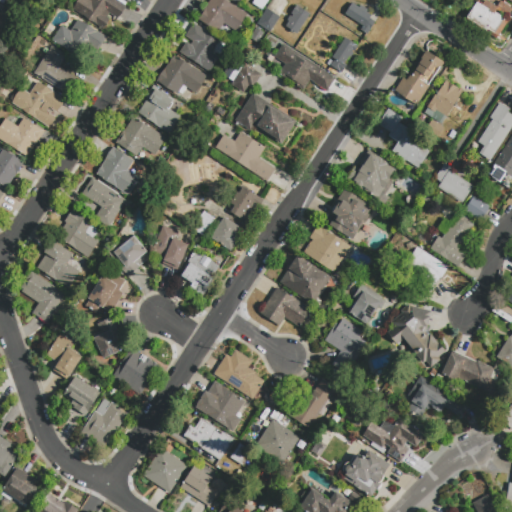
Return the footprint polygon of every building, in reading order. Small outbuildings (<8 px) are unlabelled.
[(0,0),(10,0),(5,8),(0,4),(0,0)] [(74,12),(82,0),(87,0),(92,3),(93,0),(113,0),(127,9),(117,24),(115,23),(117,20),(111,16),(108,20),(110,21),(103,34),(100,32),(102,30),(74,12)] [(221,0),(248,17),(237,34),(225,26),(219,35),(198,21),(206,9),(207,9),(212,0),(221,0)] [(502,35),(498,42),(467,22),(478,4),(483,7),(486,2),(498,10),(501,4),(502,4),(511,10),(511,14),(507,22),(510,23),(502,35)] [(367,35),(360,30),(362,27),(344,15),(352,3),(359,8),(360,5),(368,10),(366,12),(371,16),(369,19),(375,22),(367,35)] [(308,25),(305,30),(303,29),(298,36),(295,35),(291,41),(275,31),(280,23),(288,28),(294,18),(292,16),(298,8),(311,17),(306,23),(308,25)] [(266,9),(279,17),(270,32),(257,24),(266,9)] [(53,43),(63,28),(71,34),(79,22),(96,34),(97,33),(108,40),(99,53),(91,48),(88,51),(91,53),(85,63),(64,49),(63,50),(53,43)] [(220,60),(211,74),(181,55),(188,45),(191,48),(194,44),(187,39),(195,26),(220,43),(212,55),(220,60)] [(263,33),(258,43),(250,38),(256,29),(263,33)] [(350,69),(345,77),(331,69),(336,61),(333,60),(338,52),(335,50),(339,45),(342,47),(346,40),(359,49),(356,54),(354,53),(346,66),(350,69)] [(336,81),(328,93),(311,82),(304,92),(280,77),(286,67),(276,60),(284,47),(336,81)] [(53,49),(67,58),(60,69),(80,82),(69,98),(36,76),(53,49)] [(429,54),(445,65),(418,108),(396,93),(405,80),(410,83),(429,54)] [(208,79),(197,96),(184,88),(179,97),(159,84),(175,58),(208,79)] [(244,67),(260,78),(252,92),(247,89),(243,96),(233,86),(244,67)] [(446,83),(463,94),(442,127),(426,116),(446,83)] [(13,106),(22,91),(31,97),(38,84),(66,103),(56,118),(54,116),(55,114),(49,110),(47,113),(49,115),(41,127),(39,126),(41,124),(13,106)] [(182,119),(171,136),(139,116),(148,102),(146,100),(154,88),(175,102),(169,111),(182,119)] [(297,124),(282,147),(254,128),(251,133),(236,123),(254,96),(297,124)] [(511,131),(504,143),(491,163),(481,156),(486,149),(479,144),(494,122),(491,120),(501,105),(504,107),(511,111),(508,115),(511,117),(511,131)] [(431,153),(420,171),(393,154),(399,145),(389,138),(391,135),(379,127),(390,111),(404,120),(400,125),(419,138),(415,143),(431,153)] [(0,140),(0,131),(7,121),(19,129),(25,120),(46,134),(38,146),(37,146),(28,159),(0,140)] [(167,141),(156,158),(143,150),(138,159),(116,145),(124,133),(125,134),(134,120),(167,141)] [(439,139),(427,132),(433,123),(445,130),(439,139)] [(276,172),(268,184),(217,150),(225,137),(236,144),(242,135),(266,151),(260,161),(276,172)] [(494,168),(504,152),(511,140),(511,179),(505,175),(494,168)] [(141,182),(130,199),(97,177),(114,151),(134,164),(128,173),(141,182)] [(0,158),(4,152),(24,165),(8,190),(1,185),(0,186),(0,158)] [(402,174),(390,193),(386,191),(384,193),(362,179),(376,157),(402,174)] [(474,189),(463,206),(439,190),(442,185),(436,181),(446,167),(453,172),(452,174),(474,189)] [(111,229),(96,220),(103,210),(83,198),(94,181),(128,202),(111,229)] [(231,205),(238,195),(240,196),(245,190),(265,203),(249,227),(231,215),(236,208),(231,205)] [(348,193),(369,207),(357,225),(365,230),(356,243),(327,224),(348,193)] [(490,210),(481,223),(466,213),(475,199),(490,210)] [(101,243),(90,260),(59,239),(68,226),(66,224),(74,212),(94,226),(93,228),(101,233),(96,240),(101,243)] [(216,221),(206,236),(195,229),(205,214),(216,221)] [(459,216),(467,221),(464,224),(474,230),(459,253),(466,258),(459,270),(431,252),(440,239),(443,241),(459,216)] [(239,243),(232,254),(212,241),(225,220),(242,232),(236,241),(239,243)] [(311,241),(319,228),(352,249),(335,275),(305,255),(314,242),(311,241)] [(179,273),(164,266),(166,260),(153,255),(164,229),(180,235),(177,242),(190,247),(179,273)] [(149,263),(129,279),(108,253),(117,246),(121,251),(136,239),(150,257),(146,259),(149,263)] [(53,243),(74,257),(68,266),(82,275),(70,292),(38,270),(48,256),(45,255),(53,243)] [(418,250),(449,270),(426,305),(413,297),(422,283),(414,277),(416,274),(407,268),(418,250)] [(194,295),(189,291),(191,288),(196,291),(201,284),(197,282),(194,286),(183,279),(191,266),(189,264),(197,253),(205,259),(203,262),(209,266),(212,263),(220,269),(213,280),(216,281),(203,300),(194,294),(194,295)] [(331,280),(314,306),(281,285),(298,258),(331,280)] [(110,273),(126,283),(120,293),(124,296),(112,315),(101,308),(97,315),(87,309),(91,302),(89,301),(104,279),(105,280),(110,273)] [(48,325),(33,316),(40,306),(22,295),(24,292),(22,290),(32,274),(66,296),(48,325)] [(379,310),(369,325),(368,327),(365,325),(349,314),(357,301),(355,300),(363,287),(384,301),(383,302),(386,304),(382,311),(379,310)] [(312,312),(303,326),(300,330),(294,326),(286,320),(282,326),(280,329),(277,326),(261,316),(278,290),(312,312)] [(392,322),(404,313),(402,310),(410,304),(412,307),(413,306),(432,311),(427,332),(429,335),(431,333),(439,343),(440,342),(446,352),(439,357),(441,360),(432,367),(427,361),(424,363),(405,339),(398,344),(388,333),(396,327),(392,322)] [(325,341),(331,332),(333,333),(339,325),(343,319),(363,332),(359,338),(365,342),(345,373),(333,365),(341,351),(325,341)] [(102,334),(100,330),(99,327),(113,320),(117,329),(127,351),(105,361),(94,338),(102,334)] [(62,336),(76,345),(72,352),(83,360),(68,383),(54,373),(59,367),(55,364),(56,363),(47,358),(62,336)] [(511,369),(508,367),(498,360),(508,345),(511,338),(511,369)] [(132,351),(160,369),(142,398),(114,379),(132,351)] [(237,353),(253,364),(249,370),(257,375),(254,379),(264,386),(253,402),(220,379),(237,353)] [(495,372),(485,393),(458,381),(457,383),(442,376),(453,353),(477,365),(477,363),(495,372)] [(433,408),(433,411),(428,412),(427,409),(420,419),(408,413),(414,404),(411,402),(413,399),(407,396),(412,388),(420,377),(439,388),(436,393),(448,401),(442,412),(441,412),(438,412),(437,412),(433,408)] [(86,419),(74,410),(75,409),(72,406),(73,404),(65,399),(77,380),(102,396),(86,419)] [(324,381),(338,391),(311,432),(286,416),(293,405),(298,408),(306,396),(312,399),(324,381)] [(207,398),(216,384),(246,404),(237,418),(242,422),(234,434),(205,415),(214,402),(207,398)] [(452,401),(463,408),(457,417),(446,409),(452,401)] [(113,406),(129,416),(106,452),(83,437),(97,414),(97,415),(105,402),(112,406),(113,406)] [(502,424),(509,413),(511,408),(511,430),(509,429),(502,424)] [(425,436),(417,448),(408,443),(405,448),(410,451),(402,464),(389,455),(392,450),(386,445),(383,450),(386,452),(384,455),(371,447),(373,444),(363,437),(372,425),(381,430),(387,421),(396,427),(400,420),(425,436)] [(184,438),(191,428),(196,431),(202,421),(217,431),(216,433),(222,437),(223,435),(234,442),(221,463),(202,451),(203,450),(184,438)] [(256,449),(274,422),(301,440),(283,467),(256,449)] [(358,440),(349,455),(331,443),(332,442),(325,438),(333,425),(341,430),(341,429),(358,440)] [(0,438),(13,447),(10,452),(20,458),(6,480),(0,476),(0,438)] [(240,443),(252,451),(243,465),(231,458),(240,443)] [(161,452),(188,469),(171,495),(144,478),(161,452)] [(365,455),(385,467),(381,474),(383,475),(370,497),(340,478),(347,466),(352,470),(353,469),(352,468),(356,461),(359,464),(365,455)] [(210,509),(181,490),(195,469),(214,481),(208,489),(219,495),(210,509)] [(18,471),(37,483),(34,487),(44,494),(33,510),(26,506),(25,507),(4,492),(18,471)] [(303,511),(301,510),(314,492),(331,503),(337,495),(345,501),(346,500),(361,510),(359,511),(303,511)] [(476,511),(472,503),(488,495),(497,511),(476,511)] [(66,504),(77,511),(38,511),(50,496),(65,506),(66,504)] [(241,511),(225,501),(217,511),(241,511)] [(267,505),(263,511),(257,508),(262,501),(267,505)]
